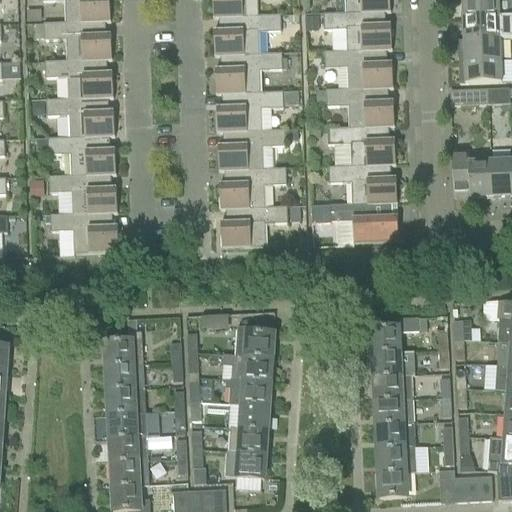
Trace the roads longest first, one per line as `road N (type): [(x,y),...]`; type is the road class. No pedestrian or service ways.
road 1 (residential): [(192,0),(199,205),(195,220),(170,228),(140,209),(131,0)]
road 2 (residential): [(511,233),(434,229),(426,0)]
